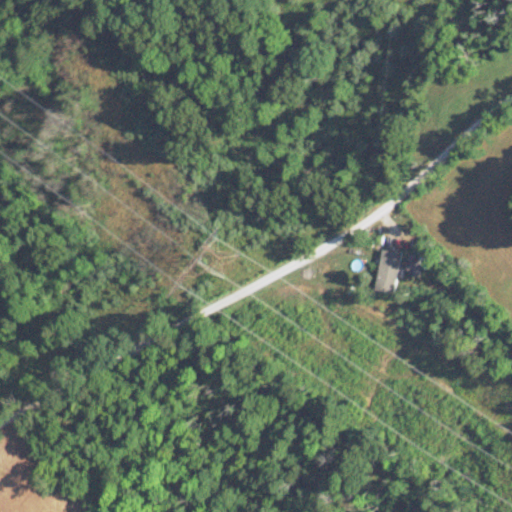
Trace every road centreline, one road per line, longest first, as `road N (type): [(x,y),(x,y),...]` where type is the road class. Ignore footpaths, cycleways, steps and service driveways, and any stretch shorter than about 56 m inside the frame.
road 1 (residential): [(263,279),(470,140),(511,97)]
road 2 (residential): [(0,419),(263,279)]
